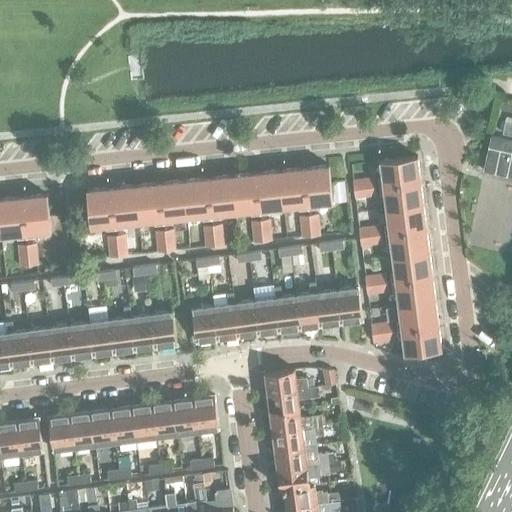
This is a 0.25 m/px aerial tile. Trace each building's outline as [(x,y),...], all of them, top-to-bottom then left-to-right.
[(511,102),(497,100),(495,111),(500,112),(500,109),(511,111),(511,102)] [(483,169),(511,175),(511,138),(491,134),(483,169)] [(383,183),(420,178),(417,154),(379,159),(383,183)] [(329,163),(306,166),(309,204),(333,201),(331,181),(329,163)] [(281,168),(285,206),(309,204),(306,166),(281,168)] [(257,170),(261,209),(285,206),(281,168),(257,170)] [(233,173),(237,211),(261,209),(257,170),(233,173)] [(208,175),(212,214),(237,211),(233,173),(208,175)] [(184,178),(188,216),(212,214),(208,175),(184,178)] [(353,178),(354,187),(375,185),(374,176),(353,178)] [(160,180),(164,219),(188,216),(184,178),(160,180)] [(383,183),(386,207),(423,202),(420,178),(383,183)] [(136,183),(139,221),(164,219),(160,180),(136,183)] [(343,180),(331,181),(333,201),(345,200),(343,180)] [(111,185),(115,224),(139,221),(136,183),(111,185)] [(91,226),(115,224),(111,185),(87,188),(91,226)] [(375,185),(354,187),(355,196),(376,194),(375,185)] [(48,192),(24,194),(28,233),(52,230),(48,192)] [(0,196),(0,203),(3,235),(28,233),(24,194),(0,196)] [(386,207),(389,231),(426,227),(423,202),(386,207)] [(310,213),(312,234),(321,233),(319,212),(310,213)] [(302,235),(312,234),(310,213),(300,214),(302,235)] [(261,218),(263,239),(272,238),(270,217),(261,218)] [(254,240),(263,239),(261,218),(252,219),(254,240)] [(222,222),(213,223),(215,244),(225,243),(222,222)] [(215,244),(213,223),(204,224),(206,245),(215,244)] [(359,226),(360,235),(381,233),(380,223),(359,226)] [(165,228),(167,249),(176,249),(174,227),(165,228)] [(389,231),(392,255),(429,251),(426,227),(389,231)] [(158,250),(167,249),(165,228),(155,229),(158,250)] [(126,232),(117,233),(119,254),(128,253),(126,232)] [(117,233),(107,234),(110,255),(119,254),(117,233)] [(381,233),(360,235),(361,244),(383,242),(381,233)] [(343,238),(331,240),(332,247),(344,246),(343,238)] [(332,247),(331,240),(319,241),(320,249),(332,247)] [(37,241),(28,242),(30,263),(38,262),(37,241)] [(30,263),(28,242),(19,243),(21,264),(30,263)] [(302,243),(290,245),(291,252),(303,251),(302,243)] [(291,252),(290,245),(278,246),(279,254),(291,252)] [(261,249),(249,250),(250,258),(262,256),(261,249)] [(250,258),(249,250),(237,252),(238,259),(250,258)] [(392,255),(395,280),(432,275),(429,251),(392,255)] [(220,254),(208,256),(209,263),(221,262),(220,254)] [(209,263),(208,256),(196,257),(197,265),(209,263)] [(156,263),(145,264),(146,272),(157,270),(156,263)] [(146,272),(145,264),(133,266),(134,273),(146,272)] [(115,268),(103,270),(104,277),(116,276),(115,268)] [(104,277),(103,270),(92,271),(93,279),(104,277)] [(366,283),(387,280),(386,271),(365,274),(366,283)] [(74,273),(62,275),(63,282),(75,281),(74,273)] [(337,287),(342,320),(363,317),(357,274),(351,275),(352,285),(337,287)] [(63,282),(62,275),(50,276),(51,284),(63,282)] [(395,280),(398,304),(435,299),(432,275),(395,280)] [(147,290),(145,277),(134,278),(135,291),(147,290)] [(34,278),(23,280),(24,287),(35,286),(34,278)] [(24,287),(23,280),(11,281),(12,289),(24,287)] [(296,293),(300,325),(321,322),(317,290),(315,280),(309,281),(311,291),(296,293)] [(388,290),(387,280),(366,283),(367,292),(388,290)] [(280,328),(300,325),(296,293),(282,294),(281,284),(274,285),(276,295),(280,328)] [(337,287),(317,290),(321,322),(342,320),(337,287)] [(239,333),(235,301),(233,290),(227,291),(228,301),(214,303),(218,336),(239,333)] [(276,295),(255,298),(259,330),(280,328),(276,295)] [(255,298),(235,301),(239,333),(259,330),(255,298)] [(398,304),(401,328),(438,323),(435,299),(398,304)] [(214,303),(193,306),(197,339),(218,336),(214,303)] [(136,347),(132,314),(131,304),(124,305),(126,315),(111,317),(115,350),(136,347)] [(178,342),(174,309),(152,312),(157,344),(178,342)] [(157,344),(152,312),(132,314),(136,347),(157,344)] [(111,317),(91,320),(95,352),(115,350),(111,317)] [(33,360),(29,327),(15,329),(13,319),(7,320),(9,330),(13,362),(33,360)] [(372,331),(393,329),(392,319),(371,322),(372,331)] [(91,320),(70,322),(74,355),(95,352),(91,320)] [(70,322),(50,325),(54,357),(74,355),(70,322)] [(438,323),(401,328),(404,352),(441,347),(438,323)] [(50,325),(29,327),(33,360),(54,357),(50,325)] [(394,338),(393,329),(372,331),(373,341),(394,338)] [(0,364),(13,362),(9,330),(0,331),(0,364)] [(335,368),(324,367),(323,366),(326,383),(337,381),(335,368)] [(295,367),(266,371),(269,391),(308,386),(306,375),(296,376),(295,367)] [(308,386),(269,391),(272,410),(300,407),(299,398),(309,396),(320,394),(319,385),(319,384),(308,386)] [(214,393),(193,395),(198,429),(220,426),(215,393),(214,393)] [(193,395),(173,398),(177,432),(198,429),(193,395)] [(173,398),(152,401),(157,435),(177,432),(173,398)] [(152,401),(132,403),(136,437),(157,435),(152,401)] [(132,403),(111,406),(116,440),(136,437),(132,403)] [(111,406),(91,409),(95,443),(116,440),(111,406)] [(300,407),(272,410),(274,430),(323,423),(322,412),(313,414),(313,413),(301,415),(300,407)] [(91,409),(70,411),(75,445),(95,443),(91,409)] [(70,411),(50,414),(54,448),(75,445),(70,411)] [(38,415),(17,418),(21,452),(42,449),(38,415)] [(17,418),(0,420),(0,440),(2,454),(21,452),(17,418)] [(323,423),(274,430),(277,449),(317,444),(316,434),(324,433),(323,423)] [(317,444),(277,449),(279,468),(329,462),(335,461),(335,460),(333,452),(327,451),(318,452),(317,444)] [(215,464),(214,456),(201,458),(202,464),(202,466),(215,464)] [(202,464),(201,458),(189,459),(190,467),(202,466),(202,464)] [(340,460),(329,462),(330,471),(338,470),(337,467),(341,467),(340,460)] [(173,469),(172,461),(160,463),(161,470),(173,469)] [(329,462),(279,468),(282,487),(282,488),(286,487),(286,486),(315,483),(315,481),(310,481),(309,474),(320,473),(330,471),(329,462)] [(161,470),(160,463),(148,464),(149,472),(161,470)] [(132,474),(131,466),(119,468),(120,475),(132,474)] [(120,475),(119,468),(107,469),(108,477),(120,475)] [(211,470),(202,471),(204,485),(205,485),(209,484),(212,480),(213,480),(211,470)] [(196,499),(186,500),(186,501),(187,511),(207,511),(205,498),(207,498),(205,485),(204,485),(202,471),(192,473),(193,481),(196,499)] [(91,480),(90,472),(78,473),(79,481),(91,480)] [(79,481),(78,473),(66,475),(67,482),(79,481)] [(159,488),(158,476),(145,478),(147,490),(159,488)] [(38,487),(38,479),(25,481),(26,488),(38,487)] [(26,488),(25,481),(13,482),(14,490),(26,488)] [(315,483),(286,486),(286,487),(289,506),(339,499),(338,489),(327,491),(327,489),(316,491),(315,483)] [(87,486),(88,503),(89,511),(100,511),(99,501),(97,501),(95,485),(87,486)] [(207,498),(205,498),(207,511),(233,511),(233,509),(233,503),(231,485),(230,485),(217,487),(217,490),(215,490),(216,497),(207,498)] [(68,488),(70,511),(80,511),(78,487),(68,488)] [(70,511),(68,488),(59,489),(61,506),(60,506),(61,511),(70,511)] [(351,490),(339,492),(340,499),(344,498),(351,497),(351,490)] [(41,511),(52,511),(50,491),(48,491),(39,492),(41,511)] [(174,493),(166,494),(167,502),(168,511),(187,511),(186,501),(177,502),(177,501),(175,492),(174,493)] [(21,511),(20,495),(10,496),(12,511),(21,511)] [(137,498),(127,499),(129,511),(148,511),(148,505),(138,506),(137,498)] [(339,499),(289,506),(289,511),(318,511),(319,511),(330,510),(345,509),(344,498),(340,499),(339,499)] [(129,511),(127,499),(118,501),(120,509),(120,511),(129,511)] [(168,511),(167,502),(148,505),(148,511),(168,511)]
